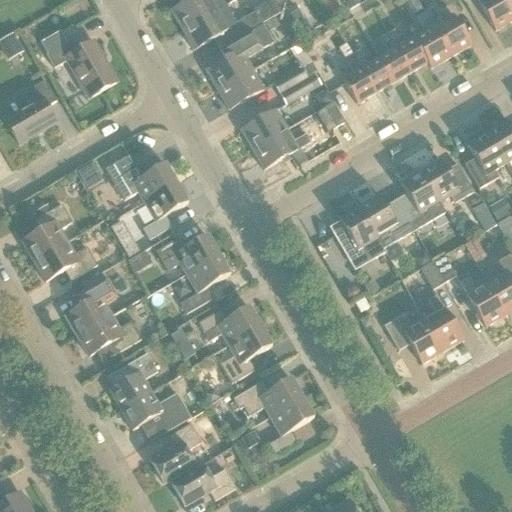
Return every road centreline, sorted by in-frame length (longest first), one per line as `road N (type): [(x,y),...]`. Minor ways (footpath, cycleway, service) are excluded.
road 1 (residential): [(245,231),(511,76)]
road 2 (residential): [(139,511),(0,265)]
road 3 (residential): [(366,447),(245,231)]
road 4 (residential): [(0,196),(167,99)]
road 5 (residential): [(366,447),(511,363)]
road 6 (residential): [(245,231),(167,99)]
road 7 (residential): [(251,511),(366,447)]
road 8 (residential): [(0,400),(66,511)]
